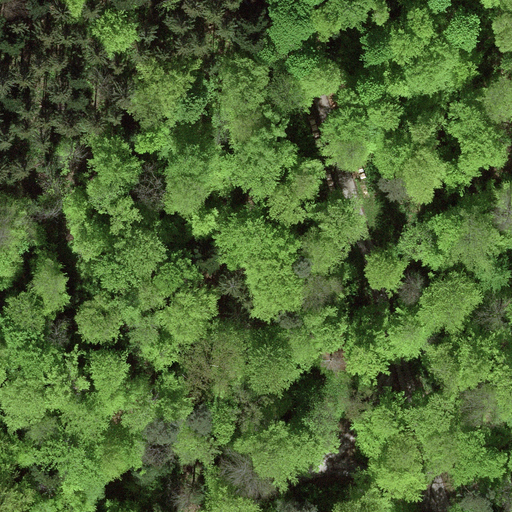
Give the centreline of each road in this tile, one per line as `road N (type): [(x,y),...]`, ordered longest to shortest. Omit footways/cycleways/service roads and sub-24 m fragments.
road 1 (track): [(275,0),(345,166),(446,511)]
road 2 (track): [(223,511),(317,465),(346,438),(380,394),(397,349)]
road 3 (track): [(317,465),(375,472),(439,511)]
